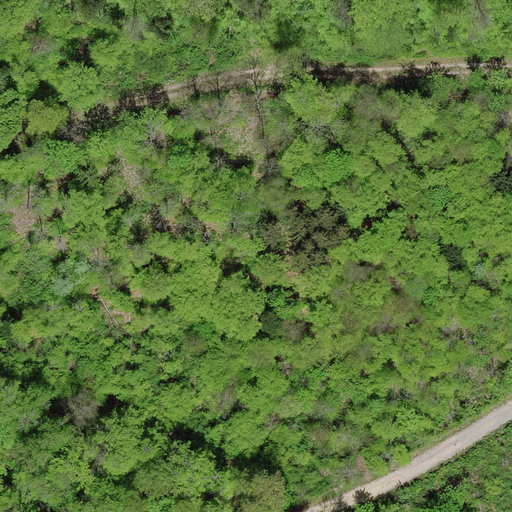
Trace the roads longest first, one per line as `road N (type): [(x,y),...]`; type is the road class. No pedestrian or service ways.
road 1 (track): [(0,143),(262,72),(511,68)]
road 2 (track): [(314,511),(427,462),(511,409)]
